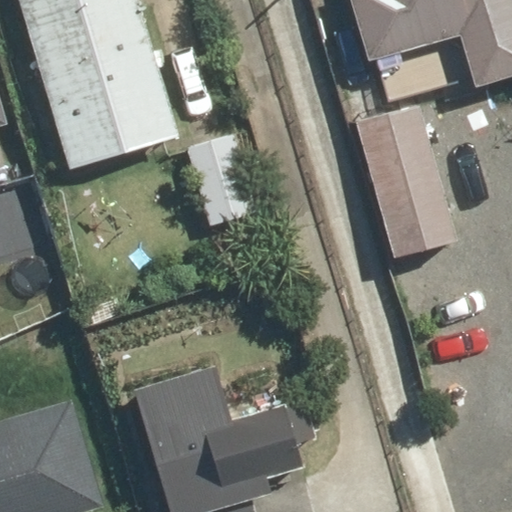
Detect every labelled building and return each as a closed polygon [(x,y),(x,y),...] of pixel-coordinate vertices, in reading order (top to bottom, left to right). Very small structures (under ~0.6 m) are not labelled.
[(8,0),(63,167),(172,132),(129,0),(8,0)] [(511,70),(511,26),(506,0),(351,0),(365,60),(386,55),(394,94),(463,78),(464,81),(511,70)] [(414,111),(351,128),(384,256),(447,239),(414,111)] [(231,130),(182,143),(204,225),(252,213),(231,130)] [(123,384),(128,403),(160,511),(200,511),(274,490),(271,479),(306,468),(300,447),(316,443),(301,393),(281,398),(276,380),(222,396),(211,358),(123,384)] [(0,511),(72,511),(94,505),(61,402),(0,421),(0,511)]
